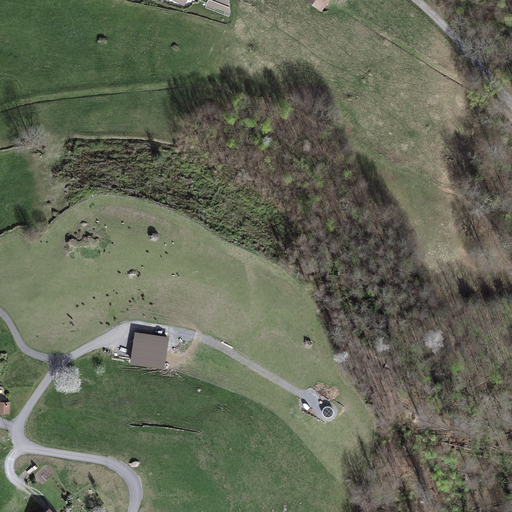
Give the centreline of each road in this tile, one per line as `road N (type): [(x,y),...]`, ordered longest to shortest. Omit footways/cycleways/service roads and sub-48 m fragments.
road 1 (track): [(340,7),(460,83),(503,95)]
road 2 (motorway): [(342,511),(511,440)]
